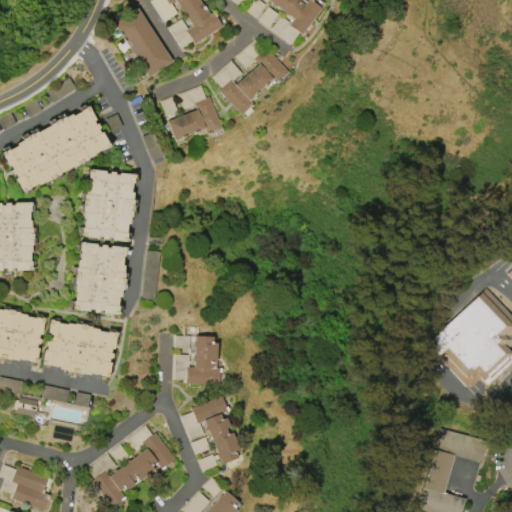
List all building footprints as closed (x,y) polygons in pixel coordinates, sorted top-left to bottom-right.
[(198,0),(208,15),(212,12),(221,26),(193,44),(191,41),(181,47),(168,27),(180,19),(186,29),(191,26),(174,0),(169,3),(176,12),(163,21),(150,0),(198,0)] [(245,9),(251,0),(257,0),(264,5),(256,17),(245,9)] [(266,0),(298,0),(298,1),(302,4),(304,0),(308,0),(320,8),(301,35),(297,32),(290,42),(270,28),(279,16),(289,23),(292,19),(287,15),(287,16),(283,14),(284,13),(274,6),(274,7),(271,5),(272,4),(266,0)] [(136,7),(171,62),(147,77),(112,23),(136,7)] [(258,19),(266,7),(277,14),(268,26),(258,19)] [(239,115),(217,90),(219,87),(211,78),(230,62),(240,73),(231,81),(234,84),(257,64),(254,60),(245,68),(235,57),(254,41),(262,50),(265,48),(287,72),(274,83),(271,79),(248,99),(252,104),(239,115)] [(74,91),(69,79),(43,91),(48,103),(74,91)] [(208,97),(220,128),(205,133),(203,128),(173,140),(166,121),(195,110),(193,105),(182,109),(177,96),(200,87),(204,98),(208,97)] [(171,98),(176,112),(164,116),(159,102),(171,98)] [(92,155),(86,158),(86,159),(71,167),(71,166),(58,173),(59,174),(44,182),(43,181),(37,185),(36,183),(28,188),(21,193),(13,178),(15,177),(13,174),(11,175),(9,170),(11,169),(9,165),(7,166),(0,153),(7,149),(16,145),(15,143),(21,140),(21,139),(36,131),(36,132),(49,125),(48,124),(63,116),(64,117),(70,113),(72,115),(79,111),(79,110),(86,106),(94,120),(92,121),(94,124),(95,123),(98,128),(96,129),(98,133),(100,132),(108,146),(101,150),(100,149),(92,153),(92,155)] [(0,116),(0,123),(3,130),(15,124),(9,112),(0,116)] [(82,218),(82,211),(84,194),(85,186),(87,186),(88,178),(87,177),(88,169),(104,171),(104,173),(108,174),(108,171),(114,172),(114,174),(117,175),(117,172),(133,174),(131,183),(129,192),(132,192),(131,199),(132,199),(130,217),(129,216),(128,224),(125,224),(124,233),(125,233),(124,242),(110,240),(110,238),(106,237),(106,239),(100,239),(100,237),(96,236),(96,238),(80,236),(81,227),(82,227),(83,218),(82,218)] [(30,220),(30,228),(31,228),(31,245),(30,245),(30,253),(29,253),(29,261),(30,261),(30,270),(14,270),(14,268),(9,268),(9,271),(4,271),(4,268),(1,268),(1,271),(0,271),(0,205),(3,205),(3,203),(9,203),(9,205),(13,205),(13,203),(29,202),(29,211),(28,211),(28,220),(30,220)] [(73,291),(74,284),(73,284),(75,267),(76,267),(77,259),(78,259),(79,251),(78,250),(79,242),(96,244),(95,246),(99,247),(100,244),(105,245),(105,247),(108,248),(108,245),(124,247),(123,256),(122,256),(121,265),(123,265),(122,272),(123,273),(121,290),(120,289),(119,297),(117,297),(116,306),(117,306),(115,315),(101,313),(102,311),(97,310),(97,312),(92,312),(92,310),(87,309),(87,311),(71,309),(73,300),(74,292),(73,291)] [(140,298),(145,250),(158,252),(153,300),(140,298)] [(511,354),(511,362),(484,388),(477,380),(469,386),(467,384),(464,386),(436,355),(434,334),(484,288),(511,318),(511,333),(510,335),(511,337),(511,342),(506,348),(511,354)] [(16,360),(9,359),(9,360),(0,357),(0,308),(2,309),(18,312),(18,313),(25,315),(25,316),(34,318),(35,317),(43,319),(40,335),(38,334),(37,338),(39,339),(38,344),(36,343),(35,348),(37,348),(34,363),(26,361),(26,360),(17,358),(16,360)] [(88,374),(81,373),(81,374),(64,371),(64,370),(58,368),(58,367),(49,365),(49,366),(40,364),(43,349),(45,349),(46,345),(43,345),(44,340),(47,341),(48,336),(45,336),(48,320),(57,322),(66,324),(66,323),(74,324),(74,323),(91,326),(90,327),(98,329),(97,330),(106,332),(106,331),(115,333),(112,349),(110,349),(109,353),(111,353),(110,358),(108,358),(107,362),(109,362),(106,377),(98,375),(98,374),(89,373),(88,374)] [(174,335),(188,336),(188,348),(174,348),(174,335)] [(172,380),(173,354),(188,355),(187,366),(192,366),(192,361),(191,361),(191,356),(193,356),(193,346),(192,346),(192,341),(194,341),(194,336),(212,337),(211,343),(215,343),(215,361),(215,368),(218,368),(218,384),(184,383),(184,380),(172,380)] [(0,377),(22,381),(19,394),(0,390),(0,377)] [(43,384),(68,390),(65,403),(40,397),(43,384)] [(75,392),(89,395),(86,407),(73,404),(75,392)] [(189,407),(220,395),(226,411),(219,414),(221,419),(225,418),(228,426),(224,428),(226,434),(231,432),(237,449),(233,451),(236,458),(220,464),(217,457),(216,458),(215,454),(216,454),(212,445),(211,445),(209,441),(211,441),(207,431),(205,431),(203,427),(205,426),(203,421),(198,422),(202,434),(189,439),(180,416),(191,412),(189,407)] [(33,416),(15,413),(15,409),(12,409),(13,399),(17,400),(18,397),(36,400),(33,416)] [(88,470),(107,455),(115,466),(105,473),(108,476),(112,473),(111,472),(115,469),(116,470),(136,454),(135,453),(139,450),(140,452),(144,448),(142,445),(133,453),(124,441),(144,426),(150,434),(153,432),(173,459),(160,469),(155,462),(150,466),(153,469),(138,481),(135,478),(131,481),(133,484),(125,490),(122,487),(118,490),(123,496),(110,507),(91,482),(95,479),(88,470)] [(439,428),(486,441),(480,462),(453,455),(443,492),(464,498),(460,511),(417,511),(418,510),(424,488),(423,487),(439,428)] [(190,442),(203,437),(208,448),(195,454),(190,442)] [(119,445),(127,457),(117,464),(109,453),(119,445)] [(197,460),(211,454),(216,466),(202,471),(197,460)] [(16,466),(47,477),(41,492),(47,494),(41,510),(11,499),(12,495),(0,490),(4,479),(0,477),(0,474),(3,465),(15,469),(16,466)] [(212,497),(201,487),(210,478),(220,487),(212,497)] [(205,511),(218,499),(217,498),(219,495),(220,496),(225,491),(237,503),(233,508),(236,511),(235,511),(205,511)] [(182,511),(180,510),(197,492),(207,501),(197,511),(182,511)]
